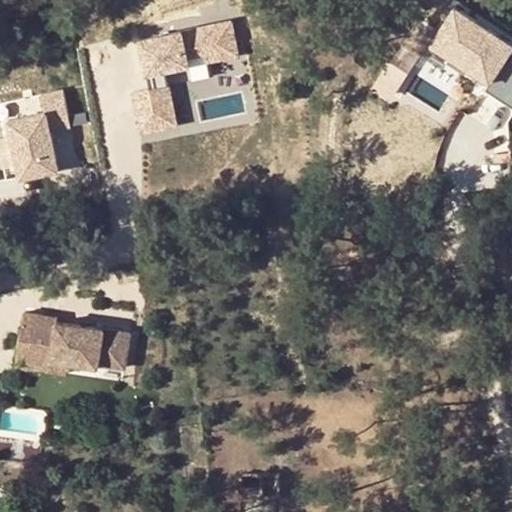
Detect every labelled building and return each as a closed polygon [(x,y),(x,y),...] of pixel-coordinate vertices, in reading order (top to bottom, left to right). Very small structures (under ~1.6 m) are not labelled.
[(431,47),(511,99),(511,50),(511,51),(511,49),(511,36),(456,0),(451,0),(431,31),(438,36),(431,47)] [(133,92),(141,131),(177,124),(166,70),(189,65),(187,57),(206,53),(207,61),(238,55),(231,21),(140,40),(147,73),(153,72),(156,87),(150,88),(133,92)] [(147,73),(150,88),(156,87),(153,72),(147,73)] [(21,178),(59,170),(51,131),(71,126),(64,90),(42,95),(46,112),(9,120),(21,178)] [(58,315),(26,309),(19,348),(53,354),(53,359),(68,362),(100,368),(101,364),(126,369),(132,334),(58,320),(58,315)] [(66,372),(68,362),(53,359),(53,354),(19,348),(16,362),(66,372)] [(302,495),(302,470),(241,472),(241,497),(302,495)]
